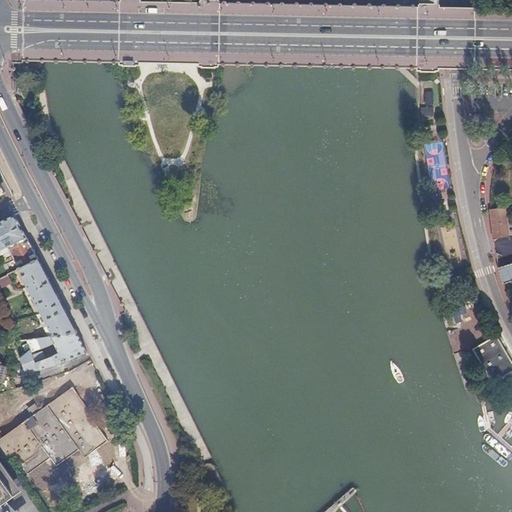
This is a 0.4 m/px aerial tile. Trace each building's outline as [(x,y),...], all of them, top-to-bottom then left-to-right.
[(433,119),(433,107),(422,107),(422,119),(433,119)] [(507,236),(504,209),(490,211),(494,237),(507,236)] [(16,215),(0,222),(0,251),(27,238),(16,215)] [(27,238),(0,251),(0,255),(1,256),(11,251),(20,269),(39,260),(27,238)] [(511,281),(511,258),(499,262),(500,267),(498,268),(498,269),(503,284),(511,281)] [(20,269),(19,270),(48,326),(44,329),(48,338),(77,333),(39,260),(20,269)] [(8,275),(0,279),(0,289),(12,284),(8,275)] [(458,308),(452,310),(455,320),(461,318),(458,308)] [(38,339),(42,349),(52,344),(53,346),(55,345),(59,353),(52,357),(46,359),(42,351),(33,355),(32,352),(31,350),(21,359),(25,371),(37,367),(38,369),(40,370),(53,366),(65,361),(66,360),(87,353),(77,333),(48,338),(38,339)] [(511,366),(504,352),(503,351),(500,351),(498,348),(500,347),(500,346),(496,339),(494,338),(489,341),(488,342),(488,345),(484,347),(483,346),(481,345),(476,349),(475,351),(479,358),(480,358),(482,358),(483,361),(482,363),(492,380),(493,381),(495,381),(511,370),(511,366)] [(42,349),(38,339),(27,341),(31,350),(32,352),(42,349)] [(73,387),(0,438),(0,450),(7,461),(15,455),(28,473),(50,457),(56,465),(79,448),(85,457),(108,440),(88,412),(90,411),(73,387)] [(0,461),(0,507),(22,492),(0,461)] [(74,479),(82,475),(76,465),(68,470),(74,479)] [(49,483),(60,503),(71,498),(60,477),(49,483)]
